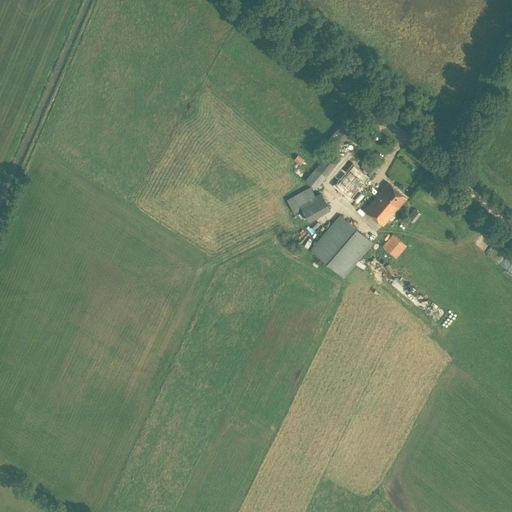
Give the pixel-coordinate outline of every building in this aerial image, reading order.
[(338,151),(354,132),(343,122),(326,140),(338,151)] [(295,158),(302,162),(305,156),(298,152),(295,158)] [(315,189),(339,161),(329,153),(305,180),(315,189)] [(365,161),(359,169),(369,177),(380,165),(373,159),(369,164),(365,161)] [(359,169),(352,162),(332,184),(349,198),(369,177),(359,169)] [(383,225),(406,198),(388,183),(365,210),(383,225)] [(315,196),(310,186),(286,199),(295,214),(302,209),(308,222),(331,210),(321,192),(315,196)] [(413,223),(420,214),(416,210),(407,220),(404,218),(400,223),(405,227),(410,221),(413,223)] [(343,277),(372,243),(340,215),(311,250),(343,277)] [(396,258),(407,246),(393,234),(382,246),(396,258)] [(380,273),(389,264),(380,254),(370,263),(380,273)]
